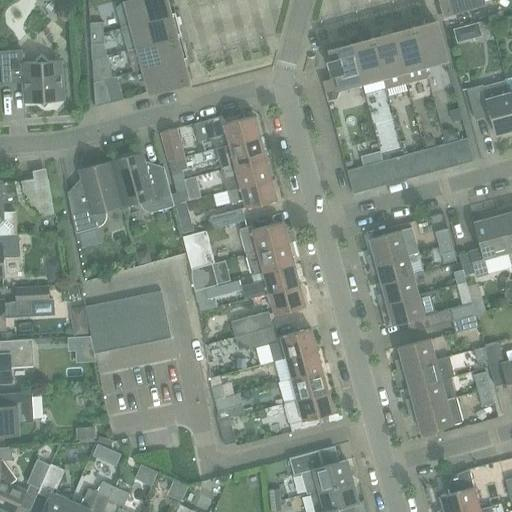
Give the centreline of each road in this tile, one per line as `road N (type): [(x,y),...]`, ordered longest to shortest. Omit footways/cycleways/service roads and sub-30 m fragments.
road 1 (residential): [(0,149),(70,143),(280,84)]
road 2 (residential): [(382,467),(318,221)]
road 3 (residential): [(318,221),(511,169)]
road 4 (residential): [(318,221),(280,84)]
road 5 (residential): [(382,467),(511,433)]
